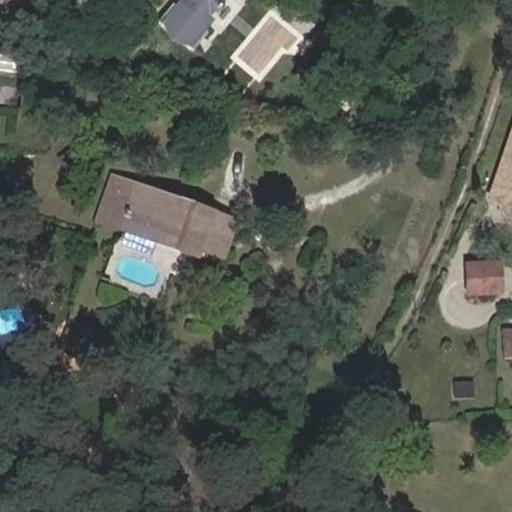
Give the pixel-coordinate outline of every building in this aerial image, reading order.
[(191,0),(182,11),(174,4),(160,22),(195,51),(209,33),(202,27),(215,12),(219,14),(227,4),(224,1),(224,0),(191,0)] [(30,114),(33,91),(23,90),(20,113),(30,114)] [(50,127),(53,107),(42,106),(39,126),(50,127)] [(112,151),(100,133),(60,157),(77,183),(96,171),(92,164),(112,151)] [(511,136),(493,198),(511,204),(511,136)] [(100,220),(128,230),(158,241),(198,255),(201,246),(225,256),(237,222),(114,179),(100,220)] [(158,241),(128,230),(123,246),(152,257),(158,241)] [(503,262),(497,263),(483,294),(504,293),(503,262)] [(470,295),(483,263),(466,264),(467,295),(470,295)] [(497,263),(483,263),(470,295),(483,294),(497,263)]
